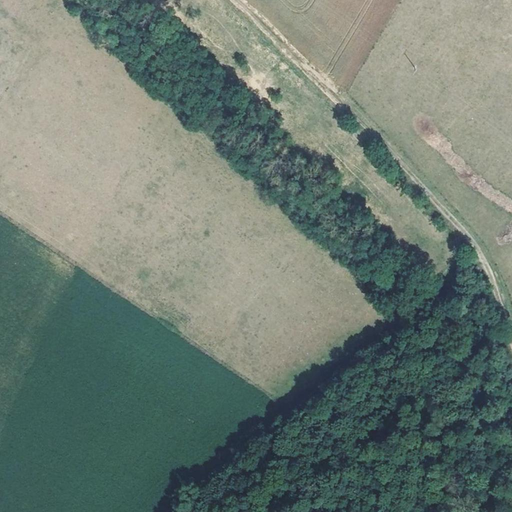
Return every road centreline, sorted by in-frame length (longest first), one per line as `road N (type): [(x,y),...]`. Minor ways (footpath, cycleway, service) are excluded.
road 1 (track): [(231,0),(383,143),(478,247),(511,325)]
road 2 (track): [(166,511),(478,247)]
